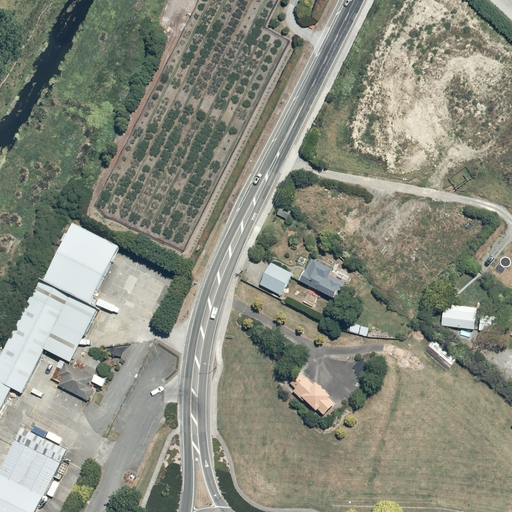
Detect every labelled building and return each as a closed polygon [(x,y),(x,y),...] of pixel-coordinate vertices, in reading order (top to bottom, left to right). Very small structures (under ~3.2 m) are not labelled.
[(391,199),(386,204),(367,222),(369,225),(361,232),(367,239),(376,230),(394,250),(412,233),(411,232),(417,226),(391,199)] [(474,240),(450,216),(422,243),(446,267),(474,240)] [(74,226),(44,283),(90,306),(119,249),(74,226)] [(312,259),(301,283),(337,300),(345,284),(328,276),(331,269),(312,259)] [(272,264),(261,286),(282,297),(293,276),(272,264)] [(0,359),(0,383),(11,389),(21,394),(44,350),(71,364),(98,310),(90,306),(44,283),(40,281),(0,359)] [(445,304),(443,327),(476,330),(479,307),(445,304)] [(497,315),(481,313),(480,332),(495,333),(497,315)] [(353,322),(350,332),(367,338),(370,328),(353,322)] [(95,377),(68,363),(67,365),(60,362),(52,380),(60,383),(61,388),(91,403),(97,391),(90,388),(95,377)] [(300,374),(292,384),(297,389),(294,392),(318,413),(320,411),(326,416),(337,404),(330,399),(332,397),(316,383),(314,386),(300,374)] [(0,411),(11,389),(0,383),(0,411)] [(10,440),(55,462),(61,449),(17,427),(10,440)] [(10,440),(0,460),(0,511),(29,511),(55,462),(10,440)]
